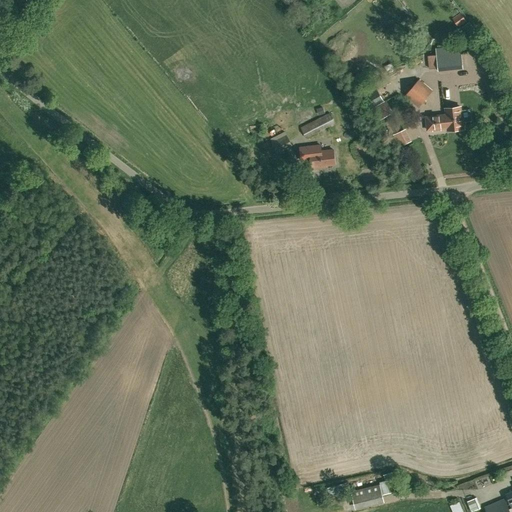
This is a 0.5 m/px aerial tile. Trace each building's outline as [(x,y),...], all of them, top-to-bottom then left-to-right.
[(463,68),(461,52),(436,55),(438,71),(463,68)] [(355,92),(382,81),(375,65),(348,76),(355,92)] [(432,91),(419,80),(405,96),(418,107),(432,91)] [(377,90),(364,97),(371,108),(384,101),(377,90)] [(385,117),(378,105),(371,109),(378,121),(385,117)] [(460,107),(445,108),(446,115),(426,117),(427,130),(433,129),(433,131),(441,130),(440,128),(442,128),(442,127),(447,126),(448,130),(463,129),(460,107)] [(330,113),(301,128),(306,137),(334,122),(330,113)] [(394,117),(384,122),(391,134),(400,129),(394,117)] [(321,145),(300,147),(301,161),(308,160),(308,159),(311,159),(312,168),(322,167),(321,165),(335,164),(333,150),(321,151),(321,145)] [(394,471),(384,474),(390,493),(400,490),(399,488),(403,487),(404,491),(409,489),(407,480),(404,481),(403,480),(397,482),(394,471)] [(382,494),(380,484),(351,491),(353,501),(382,494)] [(474,497),(464,501),(469,511),(479,507),(474,497)] [(486,507),(488,511),(508,511),(503,500),(486,507)] [(448,505),(450,511),(461,511),(457,501),(448,505)]
